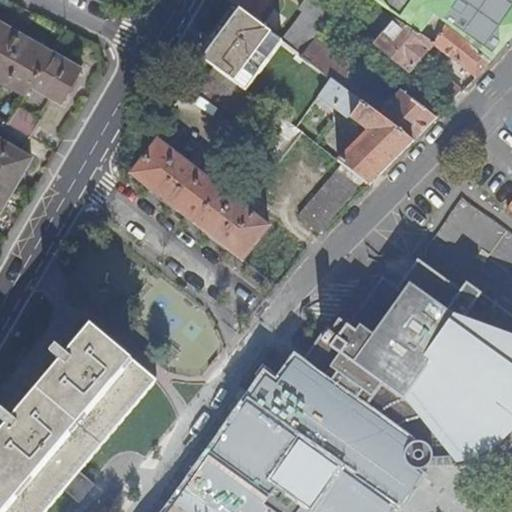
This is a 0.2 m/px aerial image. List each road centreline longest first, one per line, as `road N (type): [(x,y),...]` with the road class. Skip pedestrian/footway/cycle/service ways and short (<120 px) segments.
road 1 (residential): [(511,65),(270,320),(127,511)]
road 2 (residential): [(244,295),(80,175)]
road 3 (residential): [(80,175),(0,302)]
road 4 (residential): [(150,48),(80,175)]
